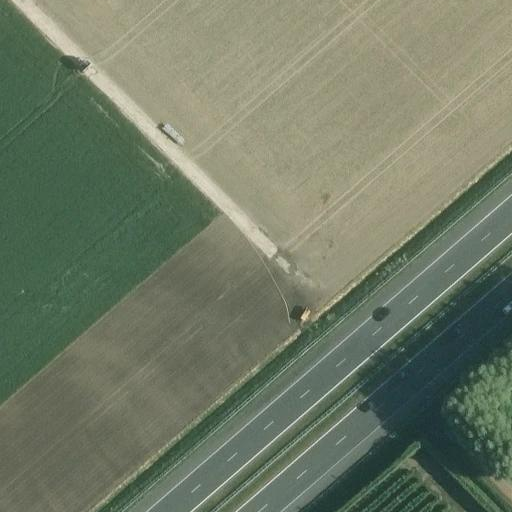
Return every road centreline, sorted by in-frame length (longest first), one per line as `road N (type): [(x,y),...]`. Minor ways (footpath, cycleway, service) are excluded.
road 1 (motorway): [(511,213),(167,511)]
road 2 (unclassified): [(272,253),(18,0)]
road 3 (motorway): [(260,511),(511,293)]
